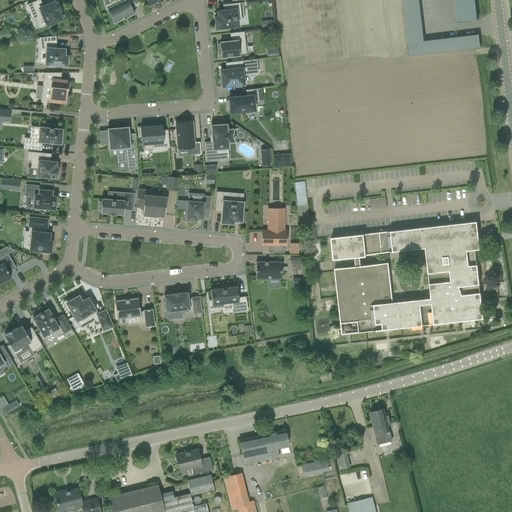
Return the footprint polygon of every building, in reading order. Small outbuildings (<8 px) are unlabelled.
[(58,3),(55,4),(54,2),(43,7),(39,0),(38,0),(27,5),(32,19),(40,16),(41,18),(43,17),(47,26),(61,19),(61,18),(63,17),(60,10),(61,10),(58,3)] [(102,0),(106,11),(107,10),(114,24),(134,14),(127,0),(102,0)] [(475,0),(454,0),(456,10),(476,8),(475,0)] [(218,17),(215,17),(216,29),(238,26),(237,19),(236,10),(243,9),(242,3),(235,3),(222,5),(223,11),(217,11),(218,17)] [(419,3),(402,5),(403,13),(420,11),(419,3)] [(476,8),(456,10),(457,23),(478,21),(476,8)] [(420,11),(403,13),(404,20),(421,19),(420,11)] [(421,19),(404,20),(405,28),(422,26),(421,19)] [(261,21),(262,29),(274,27),(273,20),(261,21)] [(422,26),(405,28),(406,36),(423,34),(422,26)] [(219,42),(220,48),(218,48),(219,55),(221,55),(221,57),(239,55),(239,54),(246,54),(244,32),(230,33),(231,41),(219,42)] [(423,34),(406,36),(407,44),(409,57),(430,54),(429,40),(424,41),(423,34)] [(479,34),(460,37),(462,51),(473,49),(480,48),(479,34)] [(55,36),(40,38),(40,45),(46,45),(45,64),(48,64),(48,66),(55,66),(55,65),(67,66),(67,64),(68,64),(69,57),(67,57),(67,56),(64,55),(65,49),(63,49),(56,48),(56,45),(55,36)] [(460,37),(452,38),(454,52),(462,51),(460,37)] [(444,38),(437,39),(438,53),(446,52),(444,38)] [(452,38),(444,38),(446,52),(454,52),(452,38)] [(437,39),(429,40),(430,54),(438,53),(437,39)] [(267,57),(278,56),(277,47),(266,48),(267,57)] [(226,70),(221,70),(222,86),(244,84),(243,76),(250,75),(249,68),(257,67),(257,59),(228,63),(229,69),(226,70)] [(56,80),(57,73),(44,73),(41,100),(49,100),(49,101),(65,103),(66,88),(66,81),(56,80)] [(229,98),(229,101),(227,101),(227,110),(230,110),(230,113),(245,112),(245,114),(252,113),(252,111),(255,110),(254,103),(263,102),(261,88),(245,90),(246,96),(229,98)] [(194,155),(201,154),(200,142),(194,143),(192,122),(175,123),(177,149),(194,148),(194,155)] [(212,142),(204,142),(206,160),(219,159),(229,159),(228,148),(227,143),(233,142),(232,130),(226,130),(226,125),(222,125),(222,123),(215,124),(215,125),(211,126),(212,142)] [(152,150),(169,148),(168,130),(162,130),(161,124),(150,125),(150,126),(140,127),(142,145),(151,144),(152,150)] [(30,138),(24,137),(23,149),(41,151),(42,142),(48,143),(53,144),(54,143),(61,144),(62,129),(54,128),(55,126),(47,125),(47,128),(39,127),(38,136),(30,136),(30,138)] [(120,128),(115,128),(115,129),(108,130),(110,149),(125,147),(126,168),(129,168),(129,170),(137,169),(135,133),(128,134),(127,128),(120,128)] [(269,149),(260,149),(261,167),(270,167),(269,149)] [(32,160),(31,168),(38,169),(37,176),(51,178),(53,178),(56,178),(57,176),(58,176),(58,170),(57,169),(57,168),(56,167),(56,162),(46,161),(47,153),(28,152),(27,160),(32,160)] [(274,166),(289,165),(289,155),(273,156),(274,166)] [(203,164),(193,165),(193,173),(203,172),(203,164)] [(178,191),(179,177),(168,176),(167,190),(178,191)] [(0,188),(16,190),(17,181),(1,180),(0,188)] [(306,181),(296,181),(298,218),(308,217),(306,181)] [(57,201),(55,201),(56,197),(51,196),(52,191),(40,190),(40,186),(26,184),(24,196),(34,197),(33,209),(43,210),(43,208),(54,209),(54,208),(56,208),(57,201)] [(150,215),(164,217),(166,197),(144,195),(145,190),(138,189),(136,207),(143,208),(142,215),(143,215),(143,216),(150,217),(150,215)] [(241,221),(243,202),(234,202),(235,193),(216,192),(215,211),(222,212),(221,223),(233,224),(233,221),(241,221)] [(132,210),(134,194),(125,193),(124,198),(108,197),(107,199),(101,199),(101,201),(99,201),(98,210),(100,210),(100,213),(108,213),(108,215),(115,215),(115,214),(123,215),(124,210),(132,210)] [(177,200),(176,209),(187,209),(187,211),(185,211),(184,218),(186,218),(186,220),(196,221),(196,218),(202,218),(203,208),(209,209),(210,197),(204,196),(203,202),(187,201),(177,200)] [(369,198),(370,208),(387,207),(386,197),(369,198)] [(262,243),(262,246),(268,246),(268,253),(284,253),(284,245),(286,245),(286,231),(284,231),(284,214),(268,214),(268,231),(262,231),(262,243)] [(341,235),(387,229),(385,217),(339,222),(341,235)] [(47,220),(30,218),(29,226),(31,226),(30,232),(32,232),(30,250),(40,251),(40,253),(47,254),(48,252),(50,252),(51,241),(49,241),(49,234),(45,233),(45,228),(46,228),(47,220)] [(477,221),(472,222),(331,240),(334,262),(367,257),(367,256),(426,249),(432,299),(394,304),(389,264),(335,271),(340,324),(341,324),(342,335),(483,319),(476,250),(480,249),(477,221)] [(0,283),(3,282),(3,281),(11,277),(8,272),(16,268),(8,253),(0,257),(0,283)] [(256,278),(281,278),(281,262),(256,262),(256,278)] [(332,273),(323,273),(323,283),(333,283),(332,273)] [(211,300),(209,301),(210,310),(222,309),(221,304),(230,303),(232,313),(247,311),(245,297),(238,298),(237,294),(236,286),(225,288),(225,287),(221,288),(210,290),(211,300)] [(178,294),(178,293),(172,294),(164,295),(165,303),(163,303),(164,310),(166,310),(166,312),(188,309),(189,312),(193,311),(194,314),(201,313),(199,297),(192,298),(192,299),(188,299),(187,293),(178,294)] [(89,314),(94,321),(98,318),(103,331),(112,327),(106,310),(97,314),(95,311),(95,310),(88,298),(82,301),(79,296),(72,299),(72,298),(63,302),(69,311),(70,310),(76,321),(89,314)] [(138,299),(115,301),(117,318),(127,317),(133,316),(141,323),(144,322),(144,328),(154,326),(152,309),(143,310),(144,311),(140,312),(138,299)] [(63,332),(63,333),(70,329),(62,315),(55,319),(56,320),(55,321),(48,309),(33,318),(43,336),(52,331),(55,336),(63,332)] [(5,335),(4,336),(13,352),(14,351),(20,362),(34,354),(32,352),(42,346),(31,327),(25,331),(22,326),(16,329),(15,328),(4,334),(5,335)] [(0,374),(4,373),(2,369),(13,363),(2,345),(0,346),(0,374)] [(118,374),(114,375),(115,380),(131,375),(127,362),(115,367),(118,374)] [(321,374),(322,382),(332,381),(331,373),(321,374)] [(84,384),(80,377),(68,383),(72,390),(84,384)] [(48,402),(58,396),(54,389),(44,395),(48,402)] [(1,409),(4,415),(11,411),(8,405),(1,409)] [(384,409),(383,409),(382,409),(383,410),(379,411),(379,410),(370,412),(378,443),(392,440),(388,425),(390,424),(388,416),(386,417),(384,409)] [(285,430),(238,440),(244,465),(279,457),(277,449),(289,447),(285,430)] [(212,470),(209,457),(200,459),(198,449),(189,451),(189,452),(185,453),(185,452),(184,452),(184,453),(175,455),(179,471),(191,468),(193,475),(212,470)] [(347,451),(336,454),(341,469),(351,466),(347,451)] [(313,462),(316,474),(328,471),(326,459),(313,462)] [(191,495),(214,489),(210,475),(187,481),(191,495)] [(189,494),(174,497),(172,491),(160,495),(157,485),(109,497),(112,511),(208,511),(206,504),(192,507),(189,494)] [(54,493),(58,511),(60,511),(82,507),(83,511),(100,511),(97,498),(81,502),(78,489),(64,492),(63,491),(54,493)] [(255,511),(250,492),(235,495),(239,511),(255,511)] [(350,511),(375,511),(372,497),(348,503),(350,511)]
